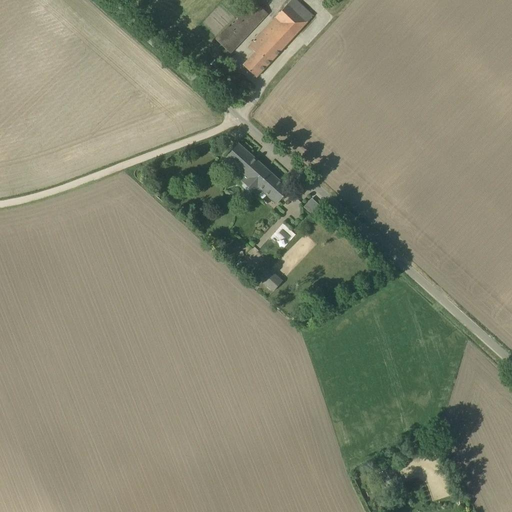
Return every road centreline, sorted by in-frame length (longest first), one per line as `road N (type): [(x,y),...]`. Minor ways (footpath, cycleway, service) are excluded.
road 1 (unclassified): [(511,363),(105,0)]
road 2 (track): [(0,204),(70,186),(238,119)]
